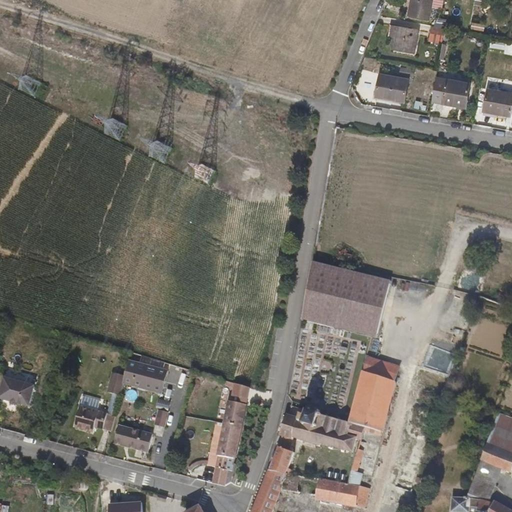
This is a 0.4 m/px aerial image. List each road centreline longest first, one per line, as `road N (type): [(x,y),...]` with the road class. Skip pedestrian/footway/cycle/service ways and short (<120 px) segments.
road 1 (residential): [(332,111),(271,431),(232,508)]
road 2 (track): [(0,4),(332,111)]
road 3 (residential): [(0,445),(232,508)]
road 4 (residential): [(332,111),(511,144)]
road 5 (residential): [(379,0),(332,111)]
